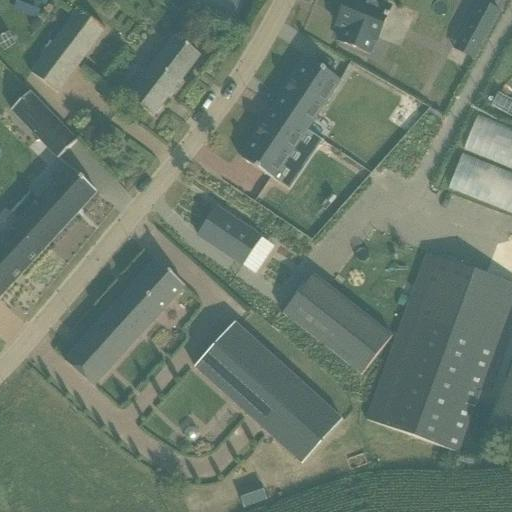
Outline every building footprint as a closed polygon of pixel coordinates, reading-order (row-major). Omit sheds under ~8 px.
[(168,0),(169,0),(186,15),(190,4),(178,0),(168,0)] [(391,8),(370,0),(344,0),(340,9),(343,10),(336,27),(344,30),(339,43),(370,55),(375,43),(377,43),(391,8)] [(499,13),(480,2),(454,50),(473,60),(499,13)] [(30,73),(58,94),(104,31),(76,10),(30,73)] [(128,99),(153,118),(200,57),(174,37),(128,99)] [(306,59),(273,109),(306,131),(340,82),(306,59)] [(11,112),(58,160),(77,142),(30,94),(11,112)] [(273,109),(240,159),(273,181),(306,131),(273,109)] [(20,223),(47,248),(96,193),(68,167),(18,222),(20,223)] [(216,209),(197,237),(242,267),(261,239),(216,209)] [(20,223),(0,244),(0,298),(47,248),(20,223)] [(496,347),(511,305),(511,285),(426,254),(366,421),(442,448),(481,342),(496,347)] [(65,363),(93,388),(184,287),(156,262),(65,363)] [(392,338),(313,276),(282,314),(361,377),(392,338)] [(196,369),(302,465),(342,421),(235,325),(196,369)] [(511,367),(489,426),(511,434),(511,367)] [(185,433),(184,437),(186,441),(189,443),(193,444),(196,442),(199,439),(199,435),(198,432),(195,429),(191,429),(187,430),(185,433)] [(242,507),(266,502),(264,488),(239,494),(242,507)]
